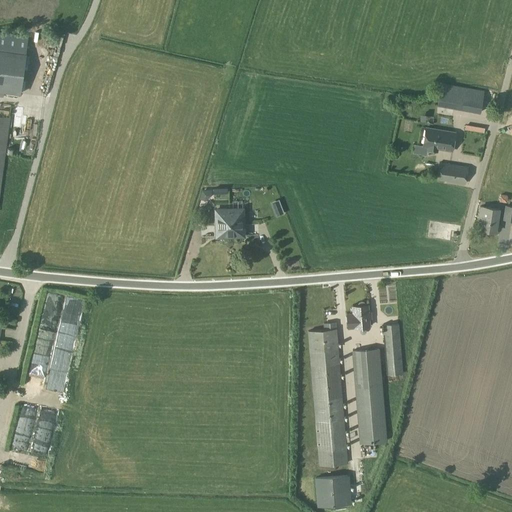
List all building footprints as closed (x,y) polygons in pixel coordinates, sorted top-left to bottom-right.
[(503,47),(505,35),(495,34),(494,46),(503,47)] [(31,49),(39,50),(40,36),(31,36),(31,49)] [(40,53),(50,52),(49,43),(39,44),(40,53)] [(0,50),(0,91),(19,94),(25,53),(0,50)] [(479,113),(483,91),(440,83),(436,105),(479,113)] [(399,93),(399,102),(424,103),(425,94),(399,93)] [(0,210),(11,212),(22,120),(0,116),(0,210)] [(406,116),(403,129),(411,131),(415,119),(406,116)] [(438,148),(452,151),(455,132),(425,127),(422,146),(427,147),(427,149),(437,151),(438,148)] [(455,129),(457,158),(481,157),(480,128),(455,129)] [(404,149),(405,145),(410,146),(411,134),(396,133),(394,148),(404,149)] [(381,158),(381,177),(409,177),(410,159),(381,158)] [(467,166),(439,160),(436,179),(465,185),(467,166)] [(210,188),(210,198),(221,197),(221,187),(210,188)] [(511,220),(511,205),(504,205),(502,219),(511,220)] [(480,229),(496,232),(499,209),(480,206),(479,216),(482,216),(480,229)] [(229,224),(230,236),(244,235),(243,208),(229,209),(229,212),(232,212),(232,224),(229,224)] [(217,236),(230,236),(229,224),(232,224),(232,212),(229,212),(229,209),(216,209),(217,236)] [(209,223),(198,226),(200,231),(210,229),(209,223)] [(365,302),(363,301),(361,301),(359,301),(358,303),(357,305),(353,305),(354,313),(347,313),(348,326),(355,326),(355,327),(369,326),(368,316),(370,315),(370,310),(368,310),(367,304),(366,304),(365,302)] [(349,478),(347,463),(336,322),(324,322),(324,329),(308,330),(320,481),(349,478)] [(383,323),(383,334),(384,342),(386,374),(403,373),(398,322),(383,323)] [(353,350),(361,442),(387,440),(379,347),(353,350)] [(35,413),(28,454),(45,457),(53,417),(35,413)] [(317,507),(351,503),(350,488),(347,489),(322,491),(319,491),(316,491),(317,507)]
